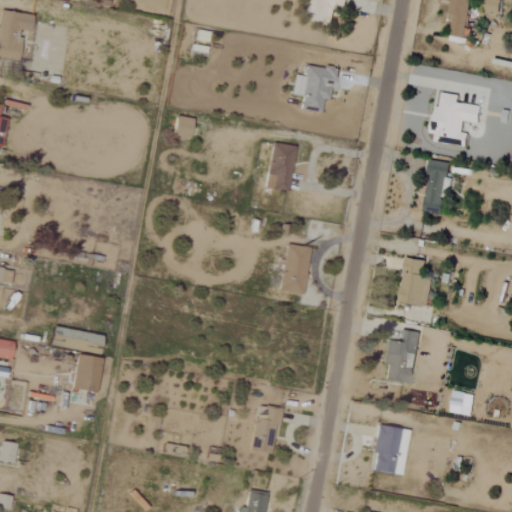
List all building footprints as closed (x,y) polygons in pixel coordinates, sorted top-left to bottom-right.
[(329,25),(331,9),(343,11),(344,0),(306,0),(303,20),(329,25)] [(448,36),(463,38),(468,0),(449,0),(446,20),(451,21),(448,36)] [(498,14),(499,0),(486,0),(484,12),(498,14)] [(29,15),(0,11),(0,58),(14,60),(18,30),(27,32),(29,15)] [(205,41),(206,32),(194,30),(193,40),(205,41)] [(338,70),(303,65),(301,76),(291,75),(288,95),(299,97),(297,109),(318,112),(320,99),(325,100),(326,89),(335,90),(338,70)] [(479,106),(456,102),(457,95),(440,93),(437,107),(432,106),(428,133),(433,134),(432,142),(464,146),(466,133),(460,132),(462,121),(477,123),(479,106)] [(169,135),(186,138),(190,120),(173,116),(169,135)] [(291,145),(268,143),(263,189),(286,191),(291,145)] [(448,163),(428,160),(421,213),(439,215),(442,196),(447,197),(450,179),(446,178),(448,163)] [(307,248),(284,244),(276,291),(300,295),(307,248)] [(424,261),(404,258),(397,302),(426,307),(430,278),(422,277),(424,261)] [(0,284),(7,285),(9,270),(0,268),(0,284)] [(99,337),(49,326),(45,344),(95,355),(99,337)] [(409,385),(418,333),(400,330),(397,344),(386,342),(379,380),(409,385)] [(0,358),(8,359),(9,341),(0,340),(0,358)] [(98,358),(73,355),(68,389),(93,393),(98,358)] [(276,409),(254,406),(247,451),(270,454),(276,409)] [(398,476),(405,430),(374,426),(368,472),(398,476)] [(12,444),(0,442),(0,462),(10,464),(12,444)] [(261,511),(263,495),(244,492),(243,509),(237,508),(236,511),(261,511)]
